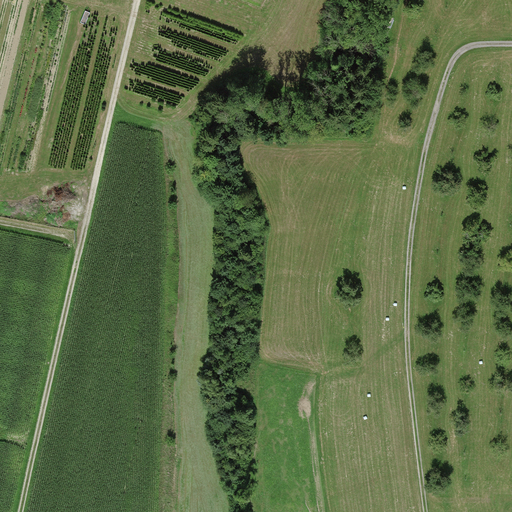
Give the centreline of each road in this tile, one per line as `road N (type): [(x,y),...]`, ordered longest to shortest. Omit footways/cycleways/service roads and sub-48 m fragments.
road 1 (track): [(511,44),(477,44),(459,54),(422,164),(409,288),(426,511)]
road 2 (track): [(83,240),(16,511)]
road 3 (track): [(137,0),(83,240)]
